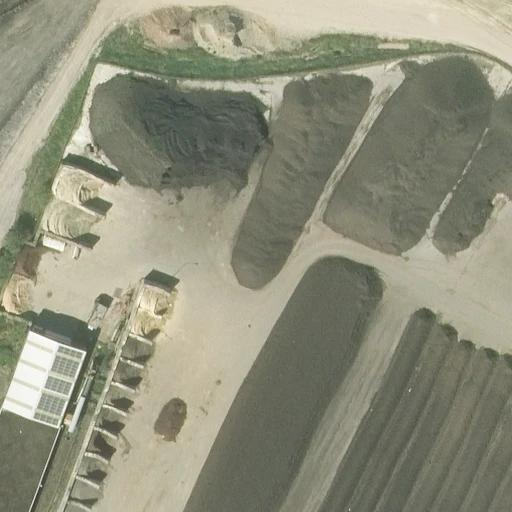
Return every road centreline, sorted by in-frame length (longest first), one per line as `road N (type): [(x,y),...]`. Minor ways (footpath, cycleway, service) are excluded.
road 1 (unknown): [(511,357),(333,258),(285,257),(267,267),(253,293)]
road 2 (unknown): [(253,293),(146,511)]
road 3 (unknown): [(0,181),(93,30),(95,0)]
road 4 (unknown): [(253,293),(130,229)]
